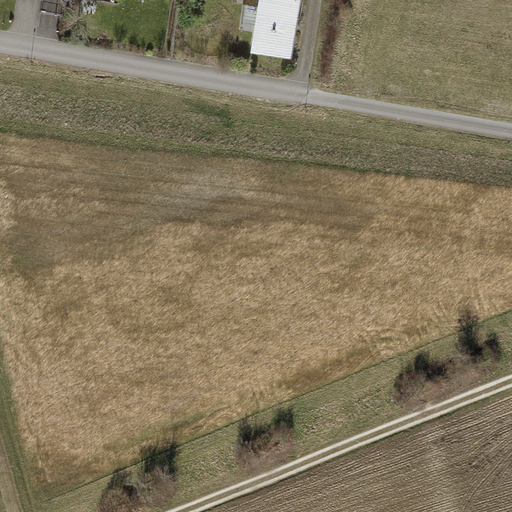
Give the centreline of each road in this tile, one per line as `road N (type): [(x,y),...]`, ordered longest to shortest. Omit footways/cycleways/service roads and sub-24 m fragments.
road 1 (residential): [(0,41),(511,130)]
road 2 (track): [(177,511),(511,377)]
